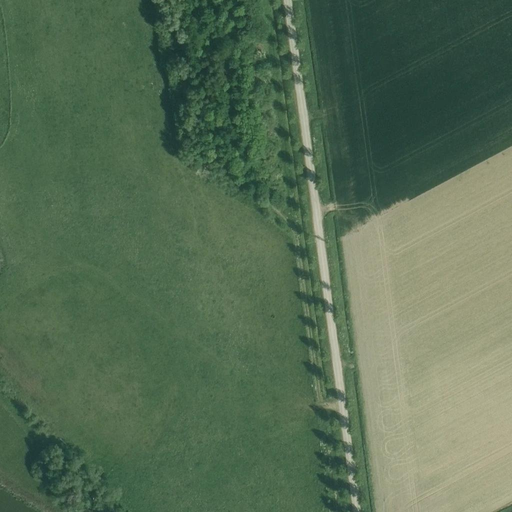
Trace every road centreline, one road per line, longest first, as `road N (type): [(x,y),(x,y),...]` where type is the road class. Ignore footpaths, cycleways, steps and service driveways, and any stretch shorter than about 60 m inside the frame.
road 1 (unclassified): [(356,511),(288,0)]
road 2 (track): [(200,0),(231,48),(238,137),(319,226)]
